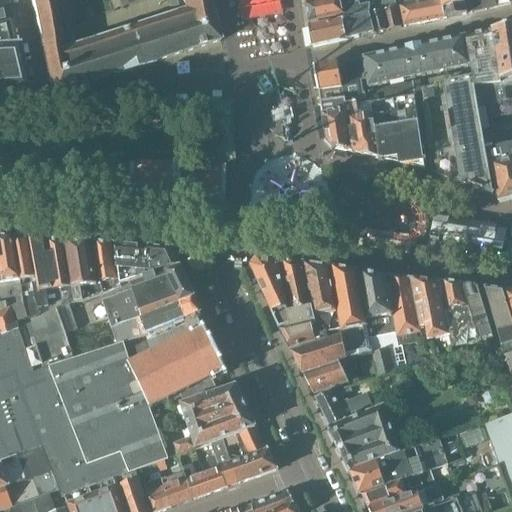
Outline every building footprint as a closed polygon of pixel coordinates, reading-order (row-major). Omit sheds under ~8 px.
[(0,0),(0,92),(28,91),(7,0),(0,0)] [(31,0),(52,95),(89,84),(89,83),(115,76),(130,72),(141,68),(156,63),(156,62),(183,53),(183,54),(218,43),(220,43),(213,12),(214,12),(210,0),(31,0)] [(336,0),(307,6),(309,24),(345,17),(346,20),(370,14),(370,0),(336,0)] [(387,31),(381,0),(370,0),(370,14),(374,34),(387,31)] [(381,0),(387,31),(402,28),(402,27),(401,27),(400,22),(395,0),(381,0)] [(399,0),(401,8),(404,21),(405,26),(405,27),(446,19),(442,0),(399,0)] [(442,0),(446,19),(468,14),(464,0),(442,0)] [(468,0),(471,14),(497,8),(495,0),(468,0)] [(346,20),(310,28),(313,48),(374,34),(370,14),(346,20)] [(511,28),(494,32),(498,53),(503,81),(511,79),(511,28)] [(503,81),(498,53),(494,32),(468,37),(473,68),(475,79),(477,90),(503,84),(503,81)] [(450,72),(473,68),(468,37),(459,39),(455,40),(446,42),(446,41),(445,42),(450,72)] [(385,55),(390,84),(450,72),(445,42),(443,42),(443,43),(421,47),(418,47),(418,48),(412,49),(408,50),(387,55),(387,54),(385,55)] [(369,89),(390,84),(385,55),(383,55),(383,56),(368,59),(364,59),(368,81),(369,89)] [(343,88),(320,92),(328,140),(328,144),(333,149),(354,154),(355,154),(347,107),(357,105),(356,102),(365,101),(362,82),(368,81),(364,59),(347,63),(346,63),(346,64),(342,65),(342,64),(339,64),(339,65),(338,65),(343,88)] [(338,65),(316,70),(320,92),(343,88),(338,65)] [(456,83),(465,82),(463,75),(455,76),(456,83)] [(455,76),(446,78),(448,85),(456,83),(455,76)] [(448,85),(446,78),(438,80),(440,87),(448,85)] [(422,90),(425,107),(425,108),(426,117),(429,148),(434,147),(437,165),(437,168),(438,172),(438,174),(449,178),(449,179),(452,180),(452,179),(460,182),(460,183),(463,184),(463,183),(470,186),(470,187),(472,188),(473,187),(482,191),(481,191),(484,192),(492,195),(495,197),(493,182),(491,170),(491,168),(490,168),(488,155),(488,152),(487,152),(487,151),(485,141),(486,141),(485,139),(483,127),(482,124),(480,111),(480,110),(477,90),(475,79),(465,82),(456,83),(448,85),(440,87),(431,88),(422,90)] [(511,104),(511,79),(503,81),(503,84),(477,90),(480,110),(488,109),(505,106),(511,104)] [(431,88),(440,87),(438,80),(430,81),(431,88)] [(421,82),(391,88),(395,113),(398,128),(402,159),(401,159),(402,165),(418,163),(419,169),(425,170),(417,108),(422,107),(422,109),(423,117),(425,117),(425,108),(425,107),(422,90),(421,82)] [(391,88),(370,93),(372,105),(374,117),(374,118),(377,131),(381,160),(385,161),(401,159),(402,159),(398,128),(395,113),(391,88)] [(357,105),(347,107),(355,154),(361,155),(361,156),(381,160),(377,131),(374,118),(374,117),(372,105),(357,107),(357,105)] [(507,115),(505,106),(488,109),(490,118),(491,118),(507,115)] [(490,150),(487,151),(487,152),(488,152),(488,155),(490,168),(491,168),(493,168),(497,191),(498,197),(499,202),(506,201),(511,199),(511,144),(510,145),(490,150)] [(12,239),(0,238),(0,268),(3,284),(7,303),(9,310),(11,309),(12,309),(17,324),(28,320),(12,239)] [(28,320),(17,324),(12,309),(11,309),(0,312),(0,336),(19,330),(35,374),(75,360),(66,334),(65,333),(64,329),(62,325),(62,322),(61,320),(59,315),(57,310),(59,309),(70,305),(75,304),(65,241),(65,240),(29,239),(29,240),(37,286),(33,287),(39,317),(28,320)] [(12,239),(28,320),(39,317),(33,287),(37,286),(29,240),(12,239)] [(90,243),(65,241),(73,288),(75,304),(85,301),(94,299),(101,297),(101,296),(104,295),(101,286),(97,286),(90,243)] [(94,243),(90,243),(97,286),(101,286),(104,295),(122,287),(122,286),(115,244),(113,244),(113,245),(112,245),(94,243)] [(118,245),(115,244),(122,286),(150,276),(153,275),(149,248),(146,247),(132,246),(132,247),(118,245)] [(166,250),(149,248),(153,275),(177,267),(178,266),(172,254),(171,254),(171,253),(170,252),(168,251),(167,250),(166,250)] [(258,260),(251,267),(260,286),(261,286),(281,330),(292,352),(317,343),(313,327),(318,326),(303,266),(303,265),(302,265),(301,265),(282,263),(282,262),(280,262),(280,263),(277,263),(277,262),(258,260)] [(305,267),(303,266),(318,326),(313,327),(317,343),(318,346),(339,338),(347,361),(373,355),(357,273),(332,270),(327,269),(307,267),(307,266),(305,266),(305,267)] [(0,312),(9,310),(7,303),(3,284),(0,268),(0,312)] [(118,296),(103,301),(112,330),(128,324),(193,300),(186,285),(187,285),(184,280),(184,278),(183,278),(180,271),(132,287),(133,290),(118,296)] [(359,273),(357,273),(373,355),(378,378),(395,374),(394,371),(390,351),(400,348),(400,347),(387,278),(386,278),(385,278),(359,273)] [(388,278),(387,278),(400,347),(404,346),(423,342),(420,328),(421,328),(411,282),(388,279),(388,278)] [(425,284),(411,282),(421,328),(426,327),(428,342),(435,340),(435,342),(439,358),(455,353),(454,349),(441,286),(432,285),(432,284),(425,283),(425,284)] [(463,288),(441,286),(454,349),(494,338),(487,314),(481,297),(479,290),(463,288)] [(487,290),(486,291),(492,309),(502,343),(503,349),(495,351),(499,358),(510,394),(511,393),(511,394),(511,376),(506,357),(511,355),(511,319),(504,292),(503,292),(503,293),(498,292),(499,292),(497,291),(497,292),(489,291),(489,290),(487,290)] [(193,300),(128,324),(131,332),(135,331),(139,340),(169,328),(185,323),(187,327),(188,326),(187,324),(192,322),(192,320),(196,318),(198,317),(199,317),(201,316),(201,315),(200,315),(196,307),(197,306),(196,305),(196,306),(194,301),(194,300),(193,300)] [(59,309),(57,310),(59,315),(71,310),(70,305),(59,309)] [(71,310),(59,315),(61,320),(73,315),(71,310)] [(73,315),(61,320),(62,322),(62,325),(75,320),(73,315)] [(75,320),(62,325),(64,329),(76,325),(75,320)] [(76,325),(64,329),(65,333),(66,334),(78,330),(76,325)] [(133,364),(131,365),(152,412),(153,412),(155,411),(155,410),(168,404),(169,405),(170,404),(170,403),(175,400),(178,399),(177,399),(188,393),(188,394),(191,392),(211,381),(211,382),(212,381),(214,386),(216,385),(215,381),(217,380),(217,379),(225,375),(226,376),(228,375),(227,372),(226,373),(222,363),(224,362),(222,360),(220,357),(219,355),(217,356),(213,347),(215,347),(214,345),(215,345),(213,341),(212,338),(211,339),(205,327),(203,329),(203,330),(192,334),(189,328),(187,328),(190,335),(169,346),(169,345),(167,347),(159,351),(153,354),(151,355),(140,361),(133,364)] [(421,328),(420,328),(423,342),(424,344),(435,342),(435,340),(428,342),(426,327),(421,328)] [(0,466),(1,466),(10,490),(53,474),(60,493),(63,499),(65,498),(91,488),(117,479),(131,474),(136,472),(142,470),(156,465),(165,461),(169,460),(150,413),(152,412),(131,365),(124,344),(88,356),(75,360),(35,374),(19,330),(0,336),(0,466)] [(74,335),(78,345),(87,342),(83,331),(74,335)] [(318,346),(294,355),(304,374),(304,375),(340,363),(347,361),(339,338),(318,346)] [(134,350),(140,361),(151,355),(145,343),(134,350)] [(400,348),(390,351),(394,371),(409,367),(404,346),(400,347),(400,348)] [(373,362),(361,365),(364,376),(376,373),(373,362)] [(340,363),(304,375),(314,396),(350,384),(346,375),(346,372),(343,365),(341,364),(340,363)] [(183,408),(191,432),(235,415),(231,408),(243,403),(236,387),(230,389),(183,408)] [(351,387),(334,393),(335,397),(352,391),(351,387)] [(489,392),(485,397),(488,403),(494,404),(498,399),(496,393),(489,392)] [(333,393),(317,399),(331,429),(368,415),(367,413),(374,411),(368,395),(350,403),(349,401),(339,405),(333,393)] [(256,429),(243,403),(231,408),(235,415),(191,432),(194,438),(175,446),(179,457),(212,445),(224,441),(236,436),(256,429)] [(368,415),(331,429),(352,471),(400,455),(385,408),(368,415)] [(511,416),(486,425),(511,499),(511,416)] [(489,441),(485,428),(461,436),(466,449),(489,441)] [(257,430),(237,437),(239,444),(245,460),(268,452),(257,430)] [(236,436),(224,441),(226,448),(239,444),(237,437),(236,436)] [(216,457),(228,489),(239,485),(231,465),(223,442),(213,446),(216,457)] [(440,442),(353,472),(363,496),(431,471),(448,465),(440,442)] [(239,485),(277,471),(268,452),(245,460),(231,465),(239,485)] [(211,495),(228,489),(216,457),(208,460),(212,471),(203,473),(211,495)] [(165,461),(156,465),(160,473),(168,470),(165,461)] [(193,465),(183,469),(185,473),(194,500),(211,495),(203,473),(196,476),(193,465)] [(0,493),(10,490),(1,466),(0,466),(0,493)] [(146,480),(142,470),(136,472),(139,482),(146,480)] [(431,471),(363,496),(370,510),(437,486),(431,471)] [(117,479),(123,498),(127,511),(149,511),(149,510),(139,482),(136,472),(131,474),(117,479)] [(160,473),(150,477),(152,482),(162,479),(160,473)] [(185,473),(162,482),(171,509),(194,500),(185,473)] [(35,501),(50,496),(60,493),(53,474),(10,490),(0,493),(0,511),(3,511),(11,510),(35,501)] [(107,511),(102,497),(110,494),(112,502),(123,498),(117,479),(91,488),(65,498),(69,509),(69,511),(107,511)] [(145,485),(154,511),(162,511),(171,509),(162,482),(162,479),(152,482),(145,485)] [(437,486),(370,510),(370,511),(417,511),(444,503),(439,486),(437,486)] [(127,511),(123,498),(112,502),(110,494),(102,497),(107,511),(127,511)] [(239,510),(239,511),(274,511),(294,505),(290,496),(285,494),(239,510)] [(492,511),(486,494),(477,497),(482,511),(492,511)] [(476,495),(429,511),(482,511),(477,497),(476,495)] [(55,511),(50,496),(35,501),(38,511),(69,511),(69,509),(61,511),(55,511)] [(38,511),(35,501),(11,510),(11,511),(38,511)]
